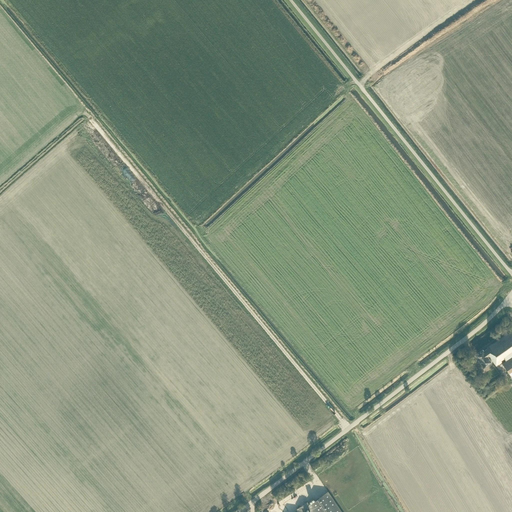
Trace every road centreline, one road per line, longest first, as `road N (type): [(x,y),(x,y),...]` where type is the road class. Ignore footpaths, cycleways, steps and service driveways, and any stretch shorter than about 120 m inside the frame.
road 1 (unclassified): [(511,274),(290,0)]
road 2 (unclassified): [(237,511),(507,299)]
